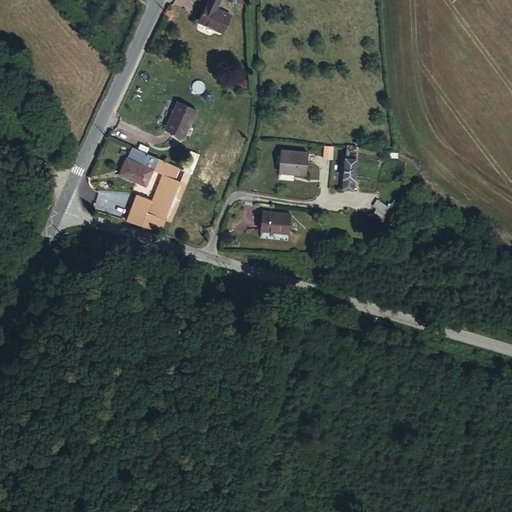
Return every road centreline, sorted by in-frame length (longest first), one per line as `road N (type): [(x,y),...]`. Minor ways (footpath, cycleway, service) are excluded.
road 1 (unclassified): [(511,348),(205,260)]
road 2 (tertiary): [(56,217),(157,0)]
road 3 (unclassified): [(205,260),(56,217)]
road 4 (tertiary): [(0,342),(56,217)]
